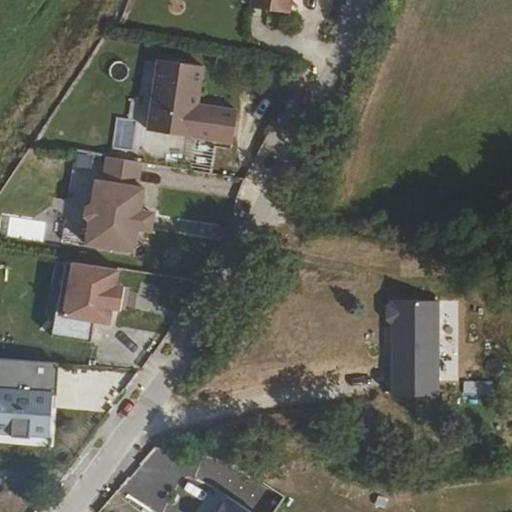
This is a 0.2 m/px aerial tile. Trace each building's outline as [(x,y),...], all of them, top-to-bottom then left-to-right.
[(289,0),(250,0),(250,5),(289,9),(289,0)] [(196,105),(202,66),(157,61),(147,131),(197,137),(201,106),(196,105)] [(140,158),(107,152),(104,176),(96,176),(93,198),(87,202),(86,212),(90,215),(86,241),(132,244),(135,222),(139,222),(142,206),(139,206),(143,182),(136,182),(140,158)] [(142,206),(139,222),(147,223),(149,208),(142,206)] [(65,258),(56,256),(46,310),(56,311),(65,258)] [(115,282),(117,267),(65,258),(56,311),(52,332),(91,337),(93,317),(109,318),(111,304),(115,282)] [(123,283),(115,282),(111,304),(120,305),(123,283)] [(51,391),(54,360),(0,355),(0,428),(9,429),(9,432),(26,433),(26,430),(46,430),(48,391),(51,391)] [(261,511),(220,490),(208,511),(261,511)]
